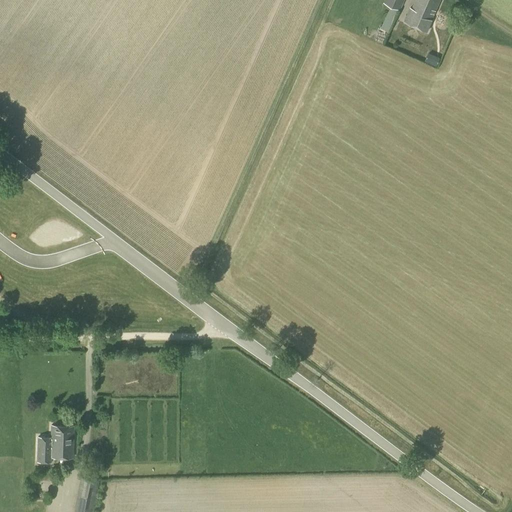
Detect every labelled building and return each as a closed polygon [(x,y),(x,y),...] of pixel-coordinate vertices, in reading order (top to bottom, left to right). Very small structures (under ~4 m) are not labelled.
[(400,10),(404,0),(384,0),(383,3),(400,10)] [(433,18),(440,0),(415,0),(413,6),(412,5),(405,19),(428,29),(433,18)] [(398,11),(390,7),(380,28),(388,32),(398,11)] [(440,58),(428,53),(424,61),(436,67),(440,58)] [(51,457),(72,458),(73,426),(50,425),(50,437),(51,437),(50,457),(51,457)] [(51,437),(50,437),(37,437),(37,462),(51,462),(51,457),(50,457),(51,437)] [(92,511),(99,481),(81,477),(74,511),(92,511)]
